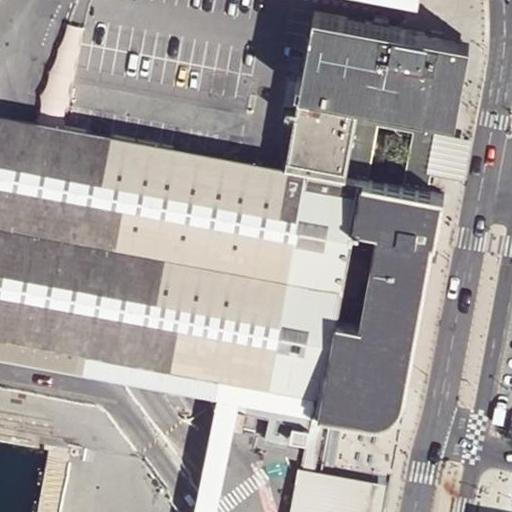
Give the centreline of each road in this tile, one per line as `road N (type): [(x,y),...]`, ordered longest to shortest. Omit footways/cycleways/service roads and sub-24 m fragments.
road 1 (unknown): [(18,105),(231,132),(252,123),(277,77),(265,53),(93,12)]
road 2 (tertiary): [(480,191),(433,438)]
road 3 (trunk): [(511,295),(472,511)]
road 4 (tertiary): [(502,0),(502,65),(480,191)]
road 5 (tertiary): [(475,445),(511,257)]
